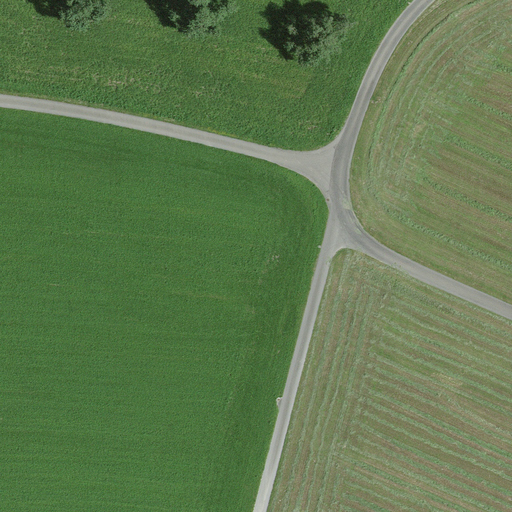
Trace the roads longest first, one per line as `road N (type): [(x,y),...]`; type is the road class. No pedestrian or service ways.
road 1 (unclassified): [(511,314),(388,259),(358,237),(343,205),(368,94),(399,29),(432,0)]
road 2 (track): [(268,511),(343,205)]
